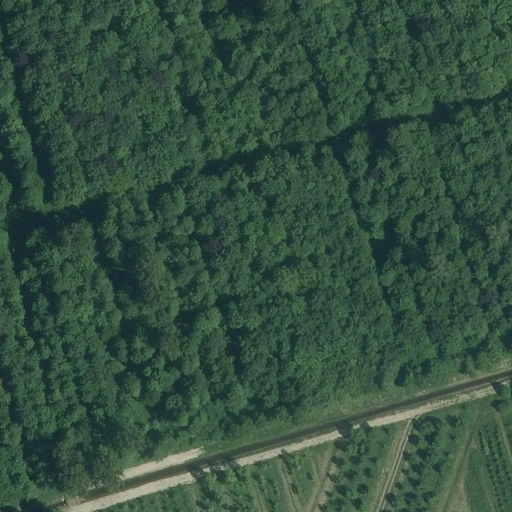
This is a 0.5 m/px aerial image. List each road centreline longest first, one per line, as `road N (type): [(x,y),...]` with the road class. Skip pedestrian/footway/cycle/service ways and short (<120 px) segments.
road 1 (track): [(511,92),(0,224)]
road 2 (track): [(378,511),(415,411),(511,384)]
